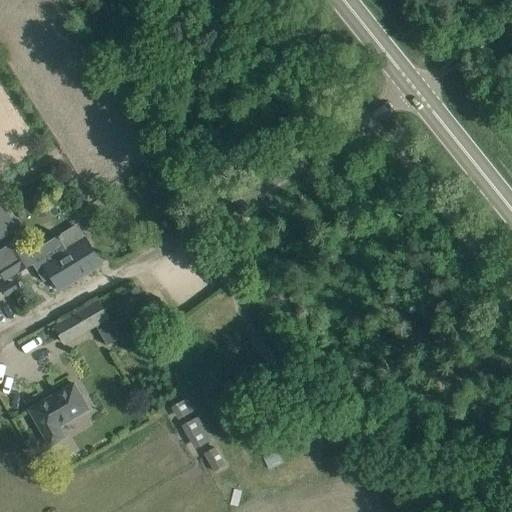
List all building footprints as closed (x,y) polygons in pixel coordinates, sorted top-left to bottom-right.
[(0,200),(0,240),(18,230),(0,200)] [(59,290),(101,264),(76,225),(57,237),(64,249),(48,259),(41,246),(14,263),(32,292),(53,280),(59,290)] [(56,328),(65,344),(108,319),(99,303),(56,328)] [(151,311),(171,343),(184,335),(164,303),(151,311)] [(99,330),(108,346),(121,338),(112,322),(99,330)] [(73,385),(29,410),(51,447),(67,438),(61,427),(88,411),(73,385)] [(179,419),(195,412),(190,400),(174,406),(179,419)] [(199,417),(185,426),(198,448),(213,439),(199,417)]
